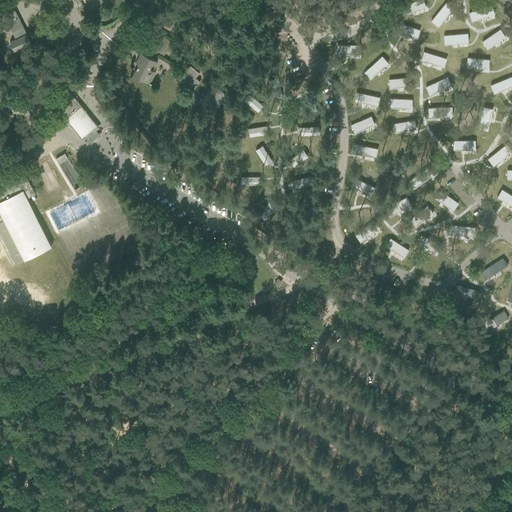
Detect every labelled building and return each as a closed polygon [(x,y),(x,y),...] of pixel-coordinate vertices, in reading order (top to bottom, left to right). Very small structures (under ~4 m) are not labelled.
[(422,0),(418,0),(402,6),(405,14),(425,7),(422,0)] [(446,2),(431,21),(438,26),(453,8),(446,2)] [(491,5),(469,12),(471,21),(494,14),(491,5)] [(2,13),(3,16),(0,17),(0,24),(6,21),(15,39),(10,41),(14,51),(31,43),(13,7),(2,13)] [(400,23),(417,23),(416,15),(400,16),(400,23)] [(397,23),(394,32),(417,38),(419,30),(397,23)] [(500,29),(482,41),(487,49),(505,37),(500,29)] [(467,33),(443,35),(444,44),(468,42),(467,33)] [(337,45),(337,54),(359,55),(359,45),(337,45)] [(423,52),(421,60),(444,67),(446,58),(423,52)] [(153,70),(157,61),(141,53),(136,63),(139,65),(133,76),(148,84),(155,71),(153,70)] [(381,56),(364,72),(370,79),(388,63),(381,56)] [(467,57),(466,66),(488,68),(489,59),(467,57)] [(190,65),(178,79),(192,91),(200,81),(195,78),(199,73),(190,65)] [(511,76),(490,85),(493,93),(511,85),(511,76)] [(447,77),(425,87),(429,95),(451,85),(447,77)] [(278,78),(270,79),(274,97),(277,96),(282,95),(278,78)] [(411,78),(389,79),(390,87),(411,86),(411,78)] [(97,126),(68,90),(66,88),(55,97),(63,106),(59,110),(65,119),(81,138),(97,126)] [(209,89),(201,98),(215,110),(227,96),(218,88),(214,93),(209,89)] [(356,92),(354,101),(377,106),(379,97),(356,92)] [(249,94),(244,100),(258,112),(263,105),(249,94)] [(390,98),(389,107),(411,109),(412,99),(390,98)] [(314,103),(297,107),(299,115),(301,114),(316,110),(314,103)] [(452,107),(428,108),(428,117),(452,116),(452,107)] [(483,107),(479,128),(488,130),(492,109),(483,107)] [(371,116),(350,125),(354,133),(374,124),(371,116)] [(414,120),(393,123),(394,132),(416,129),(414,120)] [(266,126),(248,128),(249,136),(267,134),(266,126)] [(303,127),(301,127),(301,135),(319,134),(318,126),(303,127)] [(453,140),(453,149),(475,149),(475,140),(453,140)] [(354,144),(352,153),(376,157),(377,149),(354,144)] [(506,144),(487,159),(493,166),(511,152),(506,144)] [(262,145),(255,150),(265,165),(269,162),(272,160),(262,145)] [(303,150),(289,160),(293,167),(308,156),(303,150)] [(428,168),(408,181),(413,188),(432,175),(428,168)] [(24,173),(16,177),(0,185),(0,239),(13,265),(51,246),(23,190),(31,186),(24,173)] [(239,176),(239,184),(256,185),(256,181),(256,177),(239,176)] [(312,176),(294,180),(296,188),(313,184),(312,176)] [(355,178),(351,186),(371,196),(375,188),(355,178)] [(511,195),(502,189),(497,197),(511,206),(511,195)] [(440,190),(435,198),(453,210),(458,203),(440,190)] [(407,197),(385,208),(389,216),(411,205),(407,197)] [(269,201),(259,216),(266,221),(276,206),(272,203),(269,201)] [(427,206),(410,219),(415,226),(433,213),(427,206)] [(375,221),(355,235),(360,242),(380,228),(375,221)] [(452,225),(451,234),(475,236),(476,227),(452,225)] [(420,235),(417,244),(437,252),(441,244),(420,235)] [(390,238),(385,246),(403,257),(408,250),(390,238)] [(502,258),(480,272),(485,280),(507,265),(502,258)] [(456,284),(454,293),(477,299),(479,291),(456,284)] [(504,311),(483,323),(487,330),(508,318),(504,311)]
